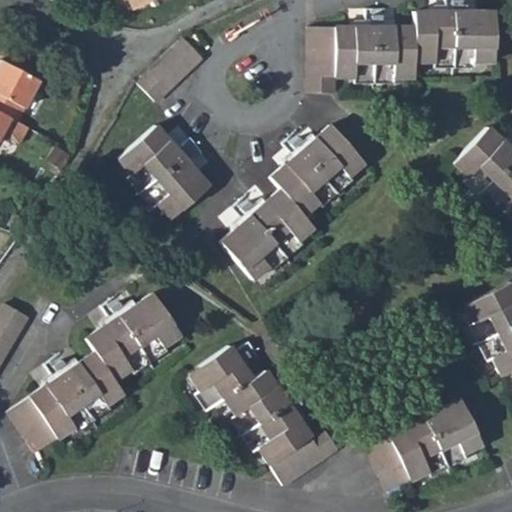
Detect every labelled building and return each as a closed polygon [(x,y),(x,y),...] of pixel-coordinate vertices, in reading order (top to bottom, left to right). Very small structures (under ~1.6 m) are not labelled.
[(135,0),(143,13),(159,5),(161,10),(180,0),(135,0)] [(310,27),(309,90),(337,91),(337,75),(416,76),(417,61),(497,61),(497,11),(418,11),(417,27),(310,27)] [(204,54),(187,36),(186,35),(141,78),(158,97),(204,54)] [(0,113),(14,120),(22,124),(41,89),(5,67),(0,75),(0,113)] [(0,144),(14,120),(0,113),(0,144)] [(157,122),(120,155),(172,216),(210,183),(157,122)] [(222,240),(254,278),(315,227),(304,214),(365,162),(332,124),(271,176),(282,188),(222,240)] [(511,146),(490,125),(454,163),(511,219),(511,217),(511,146)] [(13,213),(7,223),(13,227),(19,216),(13,213)] [(511,368),(511,285),(510,281),(465,303),(500,374),(511,368)] [(94,348),(8,407),(35,448),(123,390),(114,378),(182,333),(153,291),(86,335),(94,348)] [(5,299),(0,308),(0,362),(29,314),(5,299)] [(226,395),(289,482),(338,447),(323,426),(310,435),(267,376),(258,382),(228,342),(189,372),(212,405),(226,395)] [(357,432),(386,490),(481,444),(460,399),(388,433),(382,420),(357,432)]
